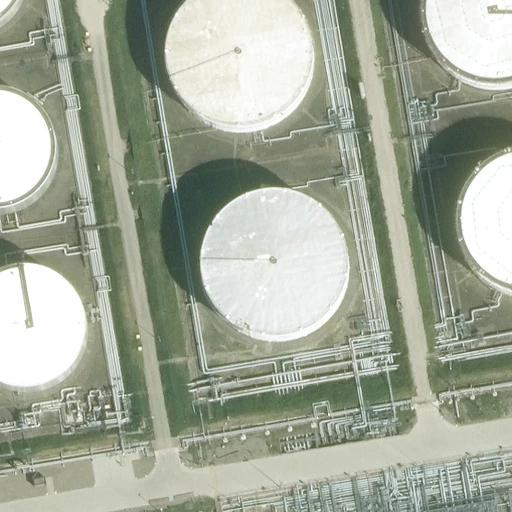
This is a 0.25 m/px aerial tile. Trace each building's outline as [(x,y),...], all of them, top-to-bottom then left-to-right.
[(0,0),(0,27),(10,22),(25,2),(25,0),(0,0)] [(181,99),(209,122),(255,129),(287,116),(311,90),(320,49),(308,10),(297,0),(186,0),(169,28),(166,64),(181,99)] [(432,64),(460,86),(505,93),(511,90),(511,0),(418,0),(417,29),(432,64)] [(0,211),(17,210),(38,197),(53,177),(59,152),(56,128),(47,111),(29,94),(4,85),(0,84),(0,211)] [(465,268),(493,290),(511,293),(511,146),(499,148),(471,167),(453,196),(450,232),(465,268)] [(212,312),(239,334),(285,341),(317,328),(341,302),(351,261),(338,222),(314,199),(281,188),(245,192),(217,211),(199,241),(196,276),(212,312)] [(0,384),(19,391),(49,387),(70,375),(85,355),(92,330),(89,306),(80,289),(62,271),(37,262),(12,263),(0,268),(0,384)] [(35,489),(47,487),(46,479),(34,482),(35,489)]
